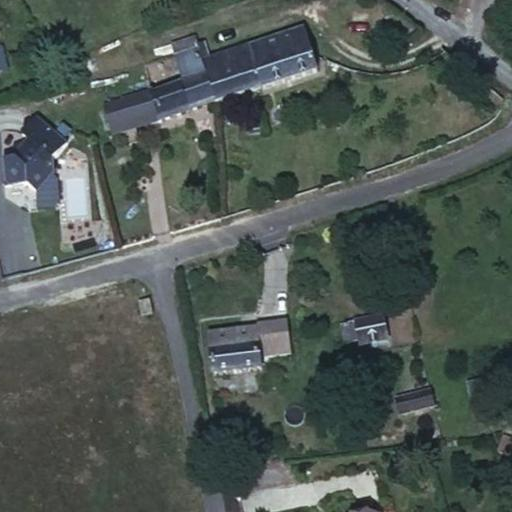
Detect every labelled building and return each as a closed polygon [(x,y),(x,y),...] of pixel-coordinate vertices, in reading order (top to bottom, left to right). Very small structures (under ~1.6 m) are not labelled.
[(322,77),(321,75),(306,35),(219,63),(212,45),(177,56),(184,78),(188,91),(197,115),(256,94),(258,100),(322,77)] [(188,91),(184,78),(177,56),(157,63),(168,98),(188,91)] [(159,129),(197,115),(188,91),(168,98),(156,102),(153,95),(118,107),(121,115),(102,122),(108,140),(157,124),(159,129)] [(4,173),(12,199),(35,193),(46,199),(59,175),(55,162),(66,144),(28,124),(18,143),(25,146),(21,154),(12,156),(16,170),(4,173)] [(139,306),(142,320),(153,318),(150,304),(139,306)] [(344,318),(346,328),(357,326),(355,315),(344,318)] [(334,331),(339,351),(351,348),(352,352),(381,345),(375,322),(334,331)] [(213,338),(216,376),(264,372),(265,369),(264,359),(276,358),(297,356),(294,325),(262,327),(262,334),(213,338)] [(264,359),(265,369),(277,368),(276,358),(264,359)] [(395,407),(398,422),(432,415),(428,399),(395,407)] [(511,470),(511,455),(494,450),(488,468),(511,475),(511,470)]
